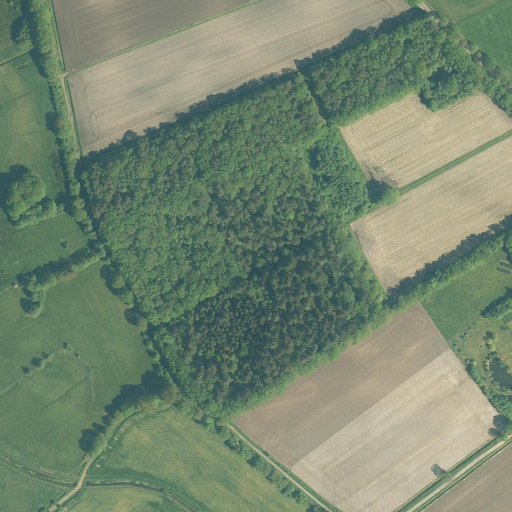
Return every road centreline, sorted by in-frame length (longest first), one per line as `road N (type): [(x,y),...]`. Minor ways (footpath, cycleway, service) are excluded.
road 1 (track): [(182,389),(94,220),(61,75)]
road 2 (track): [(61,75),(256,0)]
road 3 (track): [(334,226),(511,129)]
road 4 (track): [(330,511),(182,389)]
road 5 (track): [(48,511),(77,487),(124,414),(182,389)]
road 6 (unclassified): [(511,90),(416,0)]
road 7 (track): [(408,511),(511,434)]
